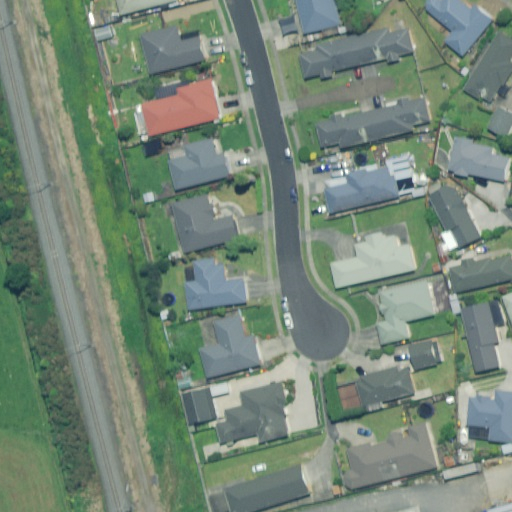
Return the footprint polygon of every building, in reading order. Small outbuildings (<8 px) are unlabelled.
[(121,0),(125,15),(182,1),(182,0),(121,0)] [(346,26),(339,0),(301,0),(309,34),(346,26)] [(433,0),(434,0),(433,1),(432,3),(431,4),(431,6),(431,8),(431,9),(431,11),(432,12),(433,14),(456,32),(448,41),(467,57),(497,20),(480,6),(476,10),(463,0),(433,0)] [(186,43),(182,24),(169,27),(169,30),(145,36),(154,74),(211,61),(205,38),(186,43)] [(336,77),(334,71),(391,59),(392,64),(404,62),(402,57),(417,54),(412,29),(400,32),(399,26),(304,47),(305,53),(303,54),(308,77),(323,74),(324,80),(336,77)] [(511,36),(503,31),(468,90),(484,99),(480,106),(489,111),(511,73),(511,36)] [(157,87),(159,95),(161,102),(146,106),(149,119),(140,121),(144,134),(152,132),(153,137),(227,118),(217,80),(195,86),(193,78),(157,87)] [(437,121),(431,97),(362,114),(362,112),(320,123),(326,148),(345,144),(346,149),(415,132),(414,127),(437,121)] [(511,133),(511,112),(500,107),(491,129),(510,138),(511,133)] [(497,148),(475,144),(476,141),(459,138),(459,140),(452,173),(470,177),(471,174),(509,182),(511,166),(511,158),(495,155),(497,148)] [(166,151),(163,140),(146,145),(150,156),(166,151)] [(223,156),(219,140),(188,148),(190,157),(174,161),(181,190),(236,176),(231,154),(223,156)] [(401,197),(394,168),(376,172),(375,169),(351,175),(353,184),(329,190),(335,213),(401,197)] [(486,239),(459,183),(447,189),(443,183),(429,190),(449,232),(443,235),(453,254),(486,239)] [(220,203),(216,204),(214,196),(178,205),(190,253),(245,239),(239,216),(220,221),(219,217),(223,216),(220,203)] [(387,239),(385,233),(369,237),(371,243),(359,246),(362,258),(335,265),(340,288),(419,270),(414,245),(402,248),(399,236),(387,239)] [(511,281),(511,255),(453,269),(459,293),(511,281)] [(231,282),(228,260),(198,264),(201,282),(190,284),(194,311),(251,303),(248,280),(231,282)] [(439,315),(432,281),(383,292),(390,322),(382,324),(386,344),(412,338),(409,322),(439,315)] [(503,343),(494,306),(467,312),(481,373),(504,367),(498,344),(503,343)] [(251,339),(246,317),(219,324),(225,345),(205,350),(212,379),(266,366),(259,337),(251,339)] [(444,364),(439,341),(414,347),(420,370),(444,364)] [(365,376),(361,387),(369,414),(386,408),(385,403),(418,393),(411,371),(402,374),(399,365),(365,376)] [(231,385),(187,396),(194,425),(222,418),(217,399),(234,395),(231,385)] [(286,386),(245,394),(247,408),(229,412),(231,423),(221,425),(225,443),(262,436),(263,442),(292,437),(288,416),(292,415),(286,386)] [(511,392),(500,391),(499,399),(474,396),(469,438),(492,441),(511,443),(511,392)] [(361,488),(441,468),(430,424),(412,429),(415,437),(376,447),(375,444),(352,450),(356,469),(355,469),(353,470),(352,471),(351,472),(349,473),(349,474),(348,476),(348,478),(347,479),(348,481),(348,483),(349,484),(350,485),(351,487),(353,487),(354,488),(356,488),(358,489),(359,488),(361,488)] [(475,462),(473,451),(460,453),(462,464),(475,462)] [(460,466),(456,453),(444,457),(448,470),(460,466)] [(260,511),(316,494),(306,466),(227,491),(234,511),(260,511)]
